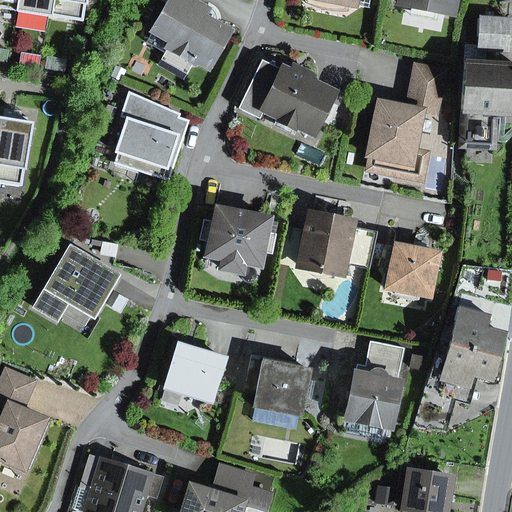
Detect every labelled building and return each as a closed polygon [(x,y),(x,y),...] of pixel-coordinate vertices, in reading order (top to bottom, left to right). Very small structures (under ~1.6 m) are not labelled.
[(0,0),(0,8),(16,11),(18,0),(0,0)] [(18,0),(16,11),(49,16),(51,0),(18,0)] [(81,21),(84,0),(51,0),(49,16),(81,21)] [(207,67),(227,32),(201,17),(205,10),(191,2),(192,0),(170,0),(153,31),(171,41),(168,47),(194,62),(195,59),(207,67)] [(347,12),(349,5),(323,0),(306,0),(306,4),(326,11),(337,12),(347,12)] [(368,9),(370,0),(323,0),(349,5),(368,9)] [(398,0),(398,3),(411,6),(438,11),(451,14),(453,0),(398,0)] [(408,21),(435,26),(438,11),(411,6),(408,21)] [(477,20),(476,50),(507,51),(507,21),(477,20)] [(186,75),(194,62),(168,47),(160,60),(186,75)] [(0,61),(7,63),(9,51),(0,49),(0,61)] [(18,65),(39,68),(41,56),(21,53),(18,65)] [(44,69),(64,72),(66,60),(46,57),(44,69)] [(326,128),(341,96),(314,83),(311,74),(301,77),(261,60),(238,109),(259,119),(263,111),(277,118),(279,119),(281,114),(297,122),(295,126),(297,127),(312,135),(317,124),(326,128)] [(511,65),(464,63),(458,146),(465,146),(464,162),(492,163),(495,113),(511,114),(511,65)] [(377,102),(366,156),(369,156),(397,162),(394,175),(421,181),(426,154),(413,151),(421,111),(435,113),(443,72),(414,66),(409,95),(423,98),(420,110),(406,107),(377,102)] [(163,177),(177,135),(172,134),(178,118),(179,115),(128,93),(121,117),(126,118),(114,152),(118,153),(142,162),(139,171),(163,179),(163,177)] [(406,107),(420,110),(423,98),(409,95),(406,107)] [(20,121),(21,111),(4,108),(2,119),(20,121)] [(297,127),(295,126),(297,122),(281,114),(279,119),(277,118),(273,126),(293,135),(297,127)] [(0,183),(20,186),(31,123),(20,121),(2,119),(0,118),(0,183)] [(163,177),(168,178),(187,121),(178,118),(172,134),(177,135),(163,177)] [(114,163),(139,171),(142,162),(118,153),(114,163)] [(367,170),(394,175),(397,162),(369,156),(367,170)] [(199,240),(208,242),(206,255),(222,259),(220,268),(240,272),(242,263),(259,266),(261,252),(271,254),(275,235),(265,233),(268,219),(215,209),(212,222),(203,220),(199,240)] [(309,214),(299,266),(341,274),(343,262),(368,267),(374,237),(349,232),(351,222),(309,214)] [(76,237),(34,308),(56,321),(60,313),(67,302),(92,317),(117,276),(112,273),(118,245),(76,237)] [(394,245),(385,288),(428,297),(437,254),(394,245)] [(86,328),(92,317),(67,302),(60,313),(86,328)] [(459,302),(448,343),(495,357),(501,333),(484,329),(488,316),(467,310),(468,304),(459,302)] [(354,374),(345,418),(348,419),(387,427),(389,427),(404,349),(374,343),(367,377),(354,374)] [(489,380),(495,357),(448,343),(444,360),(434,357),(413,428),(444,433),(453,400),(448,398),(453,384),(467,388),(470,375),(489,380)] [(177,344),(164,387),(182,392),(210,401),(223,359),(177,344)] [(295,368),(296,363),(252,355),(251,359),(295,368)] [(251,359),(245,390),(256,393),(253,407),(299,416),(308,370),(295,368),(251,359)] [(0,459),(23,469),(44,420),(21,410),(8,404),(11,396),(25,401),(33,382),(5,371),(0,383),(0,417),(1,418),(0,421),(0,459)] [(160,401),(178,407),(182,392),(164,387),(160,401)] [(8,404),(21,410),(25,401),(11,396),(8,404)] [(345,433),(384,441),(387,427),(348,419),(345,433)] [(155,499),(162,478),(118,465),(117,469),(89,460),(90,457),(90,456),(73,509),(82,511),(137,511),(143,495),(155,499)] [(117,469),(118,465),(90,457),(89,460),(117,469)] [(218,466),(210,492),(243,502),(247,488),(251,476),(218,466)] [(408,472),(402,507),(430,511),(443,511),(449,478),(408,472)] [(239,511),(243,502),(265,509),(269,495),(247,488),(243,502),(210,492),(188,485),(179,511),(239,511)] [(391,506),(394,490),(378,488),(376,503),(391,506)]
